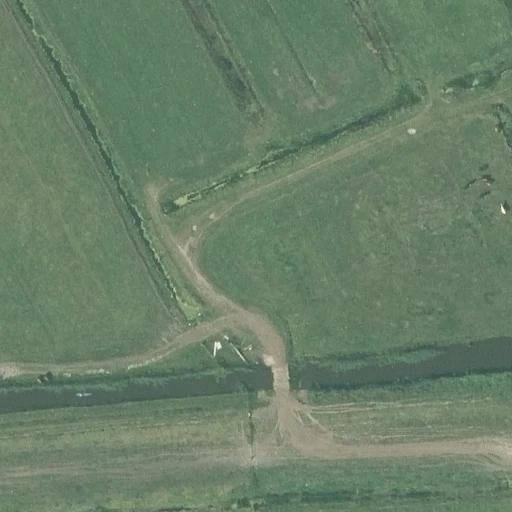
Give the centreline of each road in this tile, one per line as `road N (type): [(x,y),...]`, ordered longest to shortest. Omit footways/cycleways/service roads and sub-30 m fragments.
road 1 (track): [(234,317),(165,235),(511,89)]
road 2 (track): [(288,413),(275,346),(260,324),(234,317),(135,365),(0,372)]
road 3 (track): [(511,456),(490,449),(310,452),(292,436),(290,416)]
